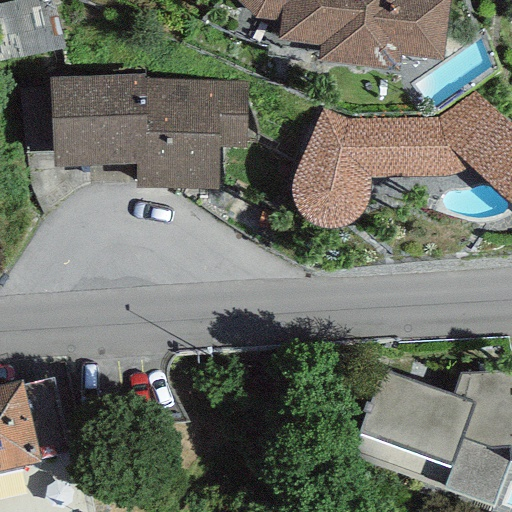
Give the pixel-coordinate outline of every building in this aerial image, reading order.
[(0,71),(65,56),(51,0),(31,0),(0,7),(0,71)] [(421,0),(234,0),(256,23),(278,26),(277,46),(319,56),(317,68),(399,82),(399,66),(440,70),(448,5),(421,1),(421,0)] [(142,83),(47,89),(54,179),(134,177),(134,198),(216,200),(217,153),(246,154),(245,82),(142,83)] [(511,137),(473,96),(438,117),(318,120),(294,187),(291,195),(289,206),(292,216),(298,226),(307,235),(320,239),(334,241),(346,236),(355,228),(364,217),(369,207),(369,196),(368,183),(452,182),(468,174),(511,220),(511,137)] [(453,404),(377,375),(345,461),(472,511),(493,511),(508,474),(511,473),(511,377),(461,378),(453,404)] [(0,397),(0,488),(42,479),(41,470),(77,463),(60,384),(0,397)]
